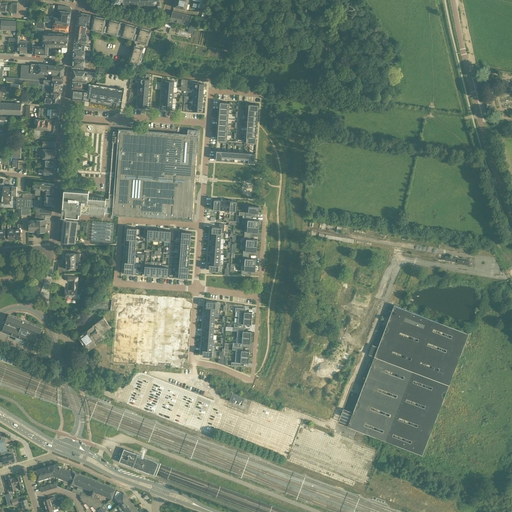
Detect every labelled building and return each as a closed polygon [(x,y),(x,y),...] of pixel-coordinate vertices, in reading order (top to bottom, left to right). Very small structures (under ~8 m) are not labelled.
[(161,4),(160,3),(160,2),(160,0),(159,0),(111,0),(112,0),(113,0),(113,1),(114,1),(114,0),(118,0),(118,1),(119,2),(120,2),(121,1),(121,2),(122,1),(123,1),(123,5),(122,6),(123,7),(123,6),(127,6),(127,7),(128,7),(128,6),(132,5),(132,7),(133,7),(133,5),(137,5),(137,7),(138,7),(138,5),(142,5),(142,6),(142,8),(142,9),(143,9),(147,9),(148,9),(148,8),(147,8),(147,6),(148,6),(148,5),(152,5),(152,6),(152,7),(154,7),(156,9),(159,9),(161,7),(161,4)] [(188,0),(175,0),(174,7),(186,10),(188,0)] [(192,0),(198,1),(200,2),(199,2),(198,7),(203,8),(201,18),(207,19),(207,15),(209,8),(209,4),(210,0),(192,0)] [(61,6),(59,5),(58,9),(56,9),(56,8),(37,6),(35,21),(37,21),(44,21),(69,25),(72,9),(70,7),(61,5),(61,6)] [(182,14),(172,11),(170,21),(172,22),(189,25),(192,16),(182,14)] [(77,25),(85,26),(90,27),(91,15),(87,14),(82,13),(79,15),(78,25),(77,24),(77,25)] [(105,25),(106,21),(105,21),(106,18),(94,15),(93,18),(92,22),(91,27),(104,30),(105,25)] [(121,21),(109,19),(108,21),(107,26),(106,30),(119,33),(120,28),(121,24),(121,21)] [(0,29),(1,29),(15,30),(16,21),(1,20),(1,23),(0,23),(0,29)] [(68,32),(69,25),(44,21),(37,21),(36,28),(43,28),(43,27),(51,28),(51,26),(53,26),(53,30),(68,32)] [(125,22),(124,25),(122,29),(123,29),(121,34),(134,37),(135,33),(137,29),(136,28),(137,26),(125,22)] [(75,36),(79,37),(79,36),(83,37),(83,39),(88,40),(88,37),(91,37),(90,34),(90,33),(90,31),(90,29),(83,28),(83,27),(85,27),(85,26),(77,25),(76,25),(75,32),(75,36)] [(151,33),(152,30),(140,27),(139,29),(138,29),(137,33),(137,34),(136,38),(148,42),(150,37),(151,33)] [(187,36),(188,30),(170,27),(169,33),(187,36)] [(43,40),(43,44),(48,44),(48,46),(59,47),(58,52),(66,52),(67,51),(67,47),(68,40),(68,34),(57,34),(43,34),(43,40)] [(79,37),(75,36),(74,43),(89,45),(88,40),(83,39),(83,37),(79,36),(79,37)] [(27,46),(27,41),(19,41),(19,44),(18,44),(18,52),(22,53),(22,52),(26,52),(27,50),(30,50),(30,48),(30,47),(27,46)] [(145,45),(137,43),(131,62),(139,65),(145,45)] [(30,53),(32,54),(48,55),(48,46),(48,44),(43,44),(43,46),(33,45),(33,48),(30,48),(30,50),(30,53)] [(88,59),(73,58),(73,59),(73,60),(73,61),(73,62),(74,62),(73,65),(73,67),(84,68),(84,67),(87,67),(87,65),(88,65),(88,59)] [(44,64),(44,65),(38,64),(31,64),(31,65),(30,73),(47,74),(48,65),(46,65),(46,64),(44,64)] [(30,78),(30,73),(31,65),(21,65),(21,77),(30,78)] [(48,65),(47,74),(64,76),(65,66),(57,66),(48,65)] [(73,79),(86,80),(87,80),(88,76),(94,77),(95,72),(74,70),(73,79)] [(46,92),(60,93),(61,90),(62,91),(63,86),(63,81),(46,79),(47,74),(30,73),(30,78),(21,77),(21,78),(6,77),(6,82),(12,82),(18,83),(23,84),(23,83),(43,85),(42,92),(46,92)] [(72,88),(71,99),(84,100),(84,99),(90,100),(89,101),(111,105),(114,90),(90,85),(89,90),(82,89),(72,88)] [(60,93),(46,92),(45,102),(60,104),(61,99),(60,99),(61,93),(60,93)] [(0,113),(21,115),(21,103),(0,102),(0,113)] [(38,117),(59,119),(60,109),(39,107),(38,117)] [(41,119),(41,118),(40,119),(37,118),(35,129),(43,130),(43,129),(50,130),(50,133),(57,134),(59,119),(45,118),(45,119),(41,119)] [(126,216),(135,216),(193,220),(197,166),(199,131),(188,130),(187,134),(125,129),(118,129),(118,132),(113,132),(111,169),(110,172),(109,194),(106,193),(106,194),(96,193),(96,191),(91,190),(91,195),(89,194),(89,190),(65,189),(64,188),(63,214),(79,216),(79,212),(104,214),(112,214),(115,215),(117,215),(119,215),(122,215),(124,215),(126,216)] [(40,158),(55,158),(55,150),(55,149),(55,150),(46,149),(46,147),(37,146),(37,150),(40,151),(40,158)] [(21,148),(10,151),(9,158),(20,159),(21,148)] [(44,166),(55,167),(55,159),(50,159),(47,159),(45,159),(44,166)] [(40,194),(40,193),(40,189),(46,190),(45,194),(53,194),(54,183),(34,181),(33,188),(37,189),(36,189),(36,190),(35,194),(38,194),(40,194)] [(12,186),(12,187),(3,186),(2,196),(2,201),(2,200),(11,200),(11,195),(16,196),(17,187),(12,186)] [(38,194),(35,194),(33,194),(23,193),(22,198),(16,198),(16,209),(21,209),(24,209),(27,209),(30,209),(30,207),(36,207),(35,216),(41,216),(41,215),(45,215),(50,214),(51,205),(52,205),(53,199),(45,198),(45,197),(44,197),(44,198),(42,197),(38,196),(38,194)] [(252,213),(258,214),(259,207),(246,206),(245,216),(251,217),(252,213)] [(45,219),(45,215),(41,215),(41,216),(35,216),(35,220),(29,220),(29,231),(45,231),(45,219)] [(258,227),(258,221),(251,220),(251,217),(245,216),(244,226),(258,227)] [(63,220),(61,242),(75,243),(78,222),(71,221),(70,221),(63,220)] [(113,241),(113,222),(93,221),(92,240),(113,241)] [(244,226),(244,236),(250,236),(250,233),(257,233),(258,227),(244,226)] [(250,236),(244,236),(243,245),(256,246),(257,240),(250,239),(250,236)] [(249,252),(256,252),(256,246),(243,245),(242,255),(248,255),(249,252)] [(76,265),(76,262),(80,262),(80,253),(66,253),(66,269),(76,269),(75,265),(76,265)] [(244,265),(255,265),(255,259),(248,259),(248,255),(242,255),(241,265),(244,265)] [(255,265),(244,265),(243,270),(241,270),(241,274),(247,275),(247,271),(254,272),(255,265)] [(68,290),(68,288),(65,288),(65,297),(72,297),(72,299),(76,299),(76,290),(77,290),(78,277),(67,276),(67,280),(72,281),(71,290),(68,290)] [(187,299),(120,294),(116,353),(182,358),(187,299)] [(367,433),(370,435),(422,455),(468,333),(394,305),(378,347),(372,344),(368,354),(374,356),(347,426),(367,433)] [(251,308),(241,307),(240,314),(238,314),(238,317),(244,318),(244,314),(251,315),(251,308)] [(27,322),(24,320),(20,319),(9,314),(2,331),(9,334),(35,344),(42,327),(27,322)] [(92,325),(93,326),(78,337),(85,347),(86,346),(88,350),(96,345),(93,341),(95,340),(95,339),(100,336),(100,335),(111,328),(103,317),(92,325)] [(240,321),(239,327),(250,328),(251,322),(244,322),(244,318),(238,317),(237,321),(240,321)] [(250,328),(239,327),(239,333),(236,333),(236,337),(243,337),(243,334),(250,334),(250,328)] [(238,341),(238,347),(249,347),(249,342),(242,341),(243,337),(236,337),(236,340),(238,341)] [(249,347),(238,347),(237,353),(235,352),(235,356),(241,357),(241,353),(248,353),(249,347)] [(237,360),(236,367),(247,368),(247,361),(241,360),(241,357),(235,356),(234,360),(237,360)] [(242,405),(245,398),(232,392),(229,400),(242,405)] [(0,452),(1,457),(0,457),(2,464),(15,461),(13,454),(4,456),(2,449),(5,449),(4,445),(6,445),(5,441),(0,441),(0,452)] [(124,449),(119,461),(136,468),(150,473),(157,475),(157,474),(158,471),(159,469),(159,467),(160,466),(160,464),(161,464),(161,463),(161,462),(160,462),(159,462),(124,449)] [(97,493),(112,499),(116,489),(79,474),(79,473),(72,471),(62,467),(58,466),(54,464),(50,466),(50,465),(46,467),(35,470),(38,480),(54,475),(69,481),(68,481),(75,484),(90,489),(88,494),(73,488),(72,491),(80,495),(82,497),(80,498),(84,504),(86,502),(89,507),(92,505),(96,510),(97,510),(101,506),(104,504),(99,499),(95,497),(97,493)] [(14,485),(16,485),(16,487),(17,487),(18,489),(23,487),(20,476),(12,478),(14,485)] [(118,504),(127,497),(124,492),(117,498),(119,500),(117,502),(118,504)] [(21,500),(20,496),(18,497),(13,498),(11,499),(12,504),(12,505),(18,503),(18,506),(21,505),(22,508),(28,506),(25,499),(21,500)] [(127,497),(118,504),(119,504),(118,505),(119,507),(119,508),(121,511),(125,508),(124,508),(131,502),(127,497)] [(125,508),(126,510),(123,511),(128,511),(135,507),(131,502),(124,508),(125,508)]
